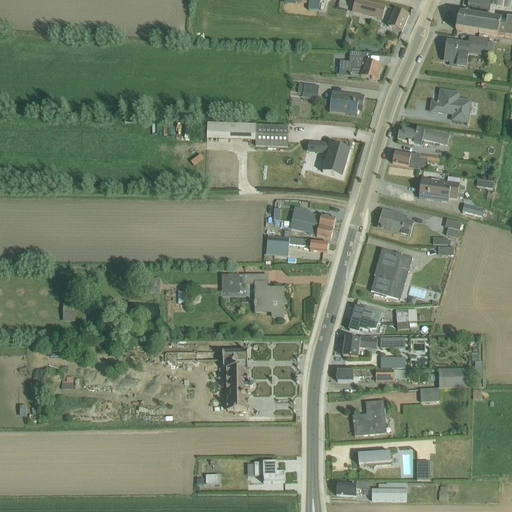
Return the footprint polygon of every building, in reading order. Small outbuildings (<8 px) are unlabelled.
[(356,0),(352,14),(382,22),(386,8),(356,0)] [(468,0),(468,7),(489,11),(490,0),(468,0)] [(511,0),(497,0),(496,8),(511,11),(511,10),(511,0)] [(391,9),(387,20),(390,21),(388,27),(402,33),(409,17),(391,9)] [(459,12),(455,31),(511,38),(511,19),(507,19),(500,18),(459,12)] [(448,44),(445,62),(451,63),(451,67),(467,70),(469,56),(486,58),(486,57),(492,58),(494,44),(488,43),(489,41),(469,38),(468,47),(448,44)] [(340,62),(339,77),(352,78),(352,73),(361,74),(360,77),(372,81),(371,82),(377,84),(382,67),(366,62),(368,55),(350,54),(349,63),(340,62)] [(299,85),(298,94),(318,96),(319,88),(299,85)] [(432,103),(431,113),(452,116),(451,123),(469,126),(472,102),(460,101),(460,95),(441,92),(439,104),(432,103)] [(333,94),(330,111),(358,115),(358,112),(363,112),(365,97),(364,97),(364,98),(354,97),(333,94)] [(256,143),(256,148),(288,149),(288,128),(208,125),(207,141),(256,143)] [(399,135),(398,138),(399,139),(399,142),(422,147),(423,141),(448,147),(450,137),(418,129),(417,133),(402,129),(401,132),(401,133),(400,135),(399,135)] [(309,146),(306,146),(306,151),(309,151),(309,154),(328,155),(323,174),(343,180),(351,152),(331,146),(309,144),(309,146)] [(396,153),(393,165),(415,169),(419,169),(423,169),(427,167),(427,163),(443,165),(444,159),(411,155),(411,156),(396,153)] [(422,180),(419,200),(449,204),(449,200),(458,201),(458,199),(463,200),(464,189),(459,188),(460,185),(439,182),(439,180),(432,179),(431,181),(422,180)] [(493,190),(493,182),(477,181),(477,189),(493,190)] [(292,224),(333,231),(336,220),(322,217),(309,214),(310,211),(295,208),(292,224)] [(472,208),(471,216),(488,220),(490,212),(472,208)] [(384,213),(379,230),(410,239),(414,224),(407,222),(408,218),(391,213),(390,215),(384,213)] [(447,221),(445,229),(448,229),(446,237),(458,240),(460,232),(459,232),(461,224),(447,220),(447,221)] [(333,231),(292,224),(291,231),(310,235),(309,236),(317,238),(317,239),(331,242),(333,231)] [(268,237),(266,255),(288,258),(289,245),(311,248),(310,252),(327,254),(329,244),(268,237)] [(439,249),(438,257),(454,257),(454,250),(439,249)] [(374,286),(372,293),(375,294),(374,295),(382,298),(383,296),(391,299),(396,283),(395,282),(398,270),(409,273),(413,260),(383,251),(382,252),(383,252),(376,277),(375,277),(377,278),(374,286)] [(268,276),(222,276),(222,295),(240,295),(240,286),(254,286),(255,314),(271,314),(272,319),(284,319),(284,317),(286,316),(286,317),(287,316),(284,311),(284,306),(286,305),(287,305),(284,299),(284,290),(268,290),(268,276)] [(160,279),(145,280),(146,295),(160,294),(160,279)] [(430,302),(436,303),(439,293),(433,291),(430,302)] [(358,302),(356,309),(364,311),(364,309),(366,304),(358,302)] [(63,304),(63,323),(76,323),(76,304),(63,304)] [(356,309),(353,319),(377,325),(379,325),(382,315),(364,309),(364,311),(356,309)] [(417,311),(396,312),(397,325),(410,324),(409,318),(417,317),(417,311)] [(410,324),(397,325),(398,332),(418,331),(417,324),(417,322),(417,317),(409,318),(410,324)] [(353,319),(350,332),(359,334),(360,330),(368,333),(369,331),(370,331),(376,331),(377,325),(353,319)] [(344,356),(344,358),(359,360),(360,349),(376,351),(377,340),(365,338),(361,338),(360,342),(346,340),(344,356)] [(405,340),(381,340),(381,350),(405,350),(405,340)] [(425,355),(425,346),(414,345),(413,354),(425,355)] [(248,353),(223,353),(223,371),(226,371),(227,413),(249,413),(249,389),(250,390),(251,390),(252,390),(253,390),(253,389),(254,388),(253,387),(253,386),(252,386),(251,385),(250,386),(249,386),(248,354),(249,353),(248,352),(248,353)] [(405,359),(381,359),(381,370),(405,370),(405,359)] [(474,371),(439,371),(439,391),(469,389),(469,380),(474,380),(474,371)] [(338,378),(337,380),(338,382),(338,384),(360,383),(360,378),(375,378),(375,384),(394,383),(394,381),(410,381),(410,372),(338,373),(338,378)] [(63,375),(63,387),(73,388),(74,376),(63,375)] [(439,391),(420,392),(421,404),(440,403),(439,391)] [(474,392),(473,401),(482,401),(482,392),(474,392)] [(367,417),(353,418),(355,438),(355,439),(387,436),(384,403),(366,404),(367,417)] [(402,450),(401,459),(413,459),(413,451),(402,450)] [(390,454),(359,456),(359,467),(364,466),(374,472),(376,468),(391,467),(390,454)] [(277,463),(255,464),(255,478),(263,477),(263,484),(285,483),(285,474),(277,474),(277,463)] [(433,463),(417,463),(417,482),(430,482),(430,476),(433,476),(433,463)] [(219,476),(206,477),(206,478),(206,485),(206,486),(219,486),(219,476)] [(338,485),(337,497),(356,499),(357,491),(364,491),(364,496),(372,497),(372,504),(407,504),(407,487),(424,487),(436,487),(435,491),(439,491),(439,484),(424,484),(386,484),(386,485),(379,485),(379,490),(370,490),(370,484),(356,483),(356,486),(338,485)] [(441,493),(439,493),(439,503),(448,503),(448,488),(441,488),(441,493)]
